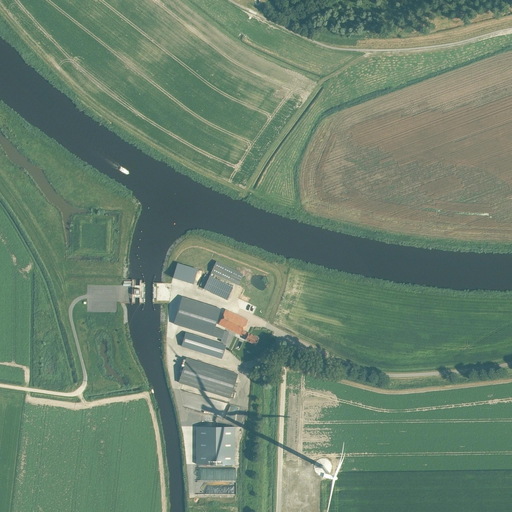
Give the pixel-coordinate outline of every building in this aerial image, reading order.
[(216,261),(211,272),(238,285),(243,274),(216,261)] [(198,269),(177,263),(173,278),(193,284),(198,269)] [(233,287),(209,276),(203,289),(227,300),(233,287)] [(215,328),(221,309),(182,297),(173,324),(222,339),(224,331),(215,328)] [(241,335),(243,331),(248,320),(225,309),(218,324),(241,335)] [(246,337),(245,339),(255,344),(258,338),(243,331),(241,335),(246,337)] [(226,345),(213,341),(209,340),(185,333),(181,346),(222,359),(226,345)] [(238,374),(186,358),(178,382),(230,398),(238,374)] [(223,413),(237,417),(239,408),(229,405),(225,404),(223,413)] [(234,427),(196,427),(196,464),(234,465),(234,427)]
